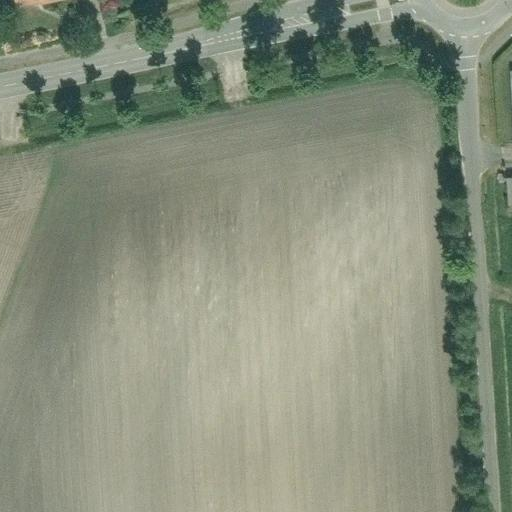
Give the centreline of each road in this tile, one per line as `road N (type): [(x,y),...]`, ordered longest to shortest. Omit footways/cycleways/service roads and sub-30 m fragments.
road 1 (unclassified): [(463,25),(490,511)]
road 2 (tertiary): [(396,0),(0,84)]
